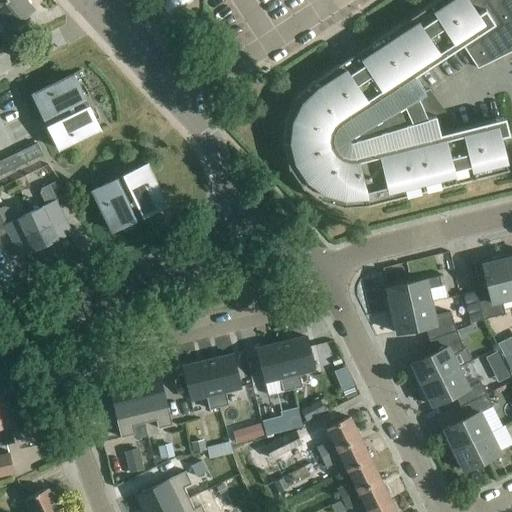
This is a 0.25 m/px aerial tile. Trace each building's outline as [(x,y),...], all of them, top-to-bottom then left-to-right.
[(3,0),(0,3),(0,16),(10,29),(34,9),(26,0),(3,0)] [(511,0),(436,0),(310,83),(311,83),(293,100),(294,101),(283,122),(285,123),(282,147),(283,146),(289,170),(290,169),(303,189),(304,188),(324,203),(324,201),(347,208),(347,207),(370,205),(508,170),(500,137),(509,135),(505,118),(440,134),(429,91),(425,93),(414,76),(462,45),(477,69),(511,51),(511,0)] [(46,122),(86,102),(73,75),(32,94),(46,122)] [(86,102),(46,122),(59,149),(99,130),(86,102)] [(0,175),(42,155),(37,143),(0,161),(0,175)] [(147,164),(120,177),(139,218),(166,205),(147,164)] [(120,177),(92,191),(112,231),(139,218),(120,177)] [(59,208),(70,202),(59,180),(41,188),(40,193),(45,204),(30,212),(46,245),(71,233),(59,208)] [(0,236),(8,232),(20,258),(46,245),(30,212),(14,220),(8,208),(4,206),(0,208),(0,236)] [(449,254),(438,257),(439,264),(444,268),(452,266),(449,254)] [(488,288),(476,291),(483,319),(505,314),(501,300),(511,297),(511,287),(504,255),(491,259),(491,262),(482,264),(488,288)] [(389,311),(430,302),(428,289),(441,286),(439,276),(387,287),(389,297),(386,298),(389,311)] [(483,319),(476,291),(463,295),(470,322),(483,319)] [(430,302),(389,311),(392,324),(395,324),(397,333),(425,327),(429,340),(457,331),(449,312),(433,315),(430,302)] [(457,331),(429,340),(434,353),(412,364),(416,372),(413,374),(419,386),(458,367),(448,347),(461,341),(457,331)] [(292,389),(301,387),(298,373),(314,369),(307,337),(282,343),(292,389)] [(283,391),(292,389),(282,343),(256,349),(264,382),(280,377),(283,391)] [(220,407),(229,405),(225,391),(242,387),(234,355),(208,361),(220,407)] [(210,409),(220,407),(208,361),(183,367),(190,400),(206,396),(210,409)] [(458,367),(419,386),(425,398),(428,397),(432,406),(455,395),(460,406),(486,394),(480,381),(468,387),(458,367)] [(158,428),(172,424),(160,373),(134,379),(144,422),(156,420),(158,428)] [(144,422),(134,379),(108,385),(120,437),(135,433),(133,425),(144,422)] [(486,394),(460,406),(466,418),(444,429),(448,437),(445,439),(451,451),(490,432),(480,412),(493,406),(486,394)] [(0,395),(0,454),(9,453),(7,445),(14,443),(10,425),(2,395),(0,395)] [(320,400),(299,410),(304,421),(325,411),(320,400)] [(266,436),(302,426),(296,407),(280,411),(281,416),(262,421),(266,436)] [(320,457),(359,438),(349,417),(326,428),(335,445),(331,446),(325,443),(316,447),(320,457)] [(261,421),(243,426),(247,439),(264,434),(261,421)] [(294,430),(263,445),(264,446),(270,459),(271,460),(301,444),(294,430)] [(490,432),(451,451),(457,464),(460,462),(464,471),(500,454),(490,432)] [(369,459),(359,438),(320,457),(325,467),(335,462),(335,456),(339,454),(347,470),(369,459)] [(192,452),(205,449),(203,440),(190,443),(192,452)] [(217,457),(232,453),(229,441),(214,445),(217,457)] [(161,460),(174,456),(170,443),(158,447),(161,460)] [(129,473),(143,470),(138,448),(124,451),(129,473)] [(0,454),(0,477),(14,474),(9,453),(0,454)] [(369,459),(347,470),(355,486),(351,488),(346,485),(337,489),(341,499),(380,480),(369,459)] [(201,460),(189,465),(195,477),(206,472),(201,460)] [(193,488),(186,475),(138,498),(145,511),(170,511),(189,503),(184,492),(193,488)] [(380,480),(341,499),(346,509),(355,504),(356,497),(360,495),(368,511),(390,501),(380,480)] [(52,511),(57,510),(47,488),(25,499),(31,511),(52,511)] [(395,511),(390,501),(368,511),(367,511),(395,511)] [(195,511),(193,511),(189,503),(170,511),(204,511),(202,509),(195,511)]
